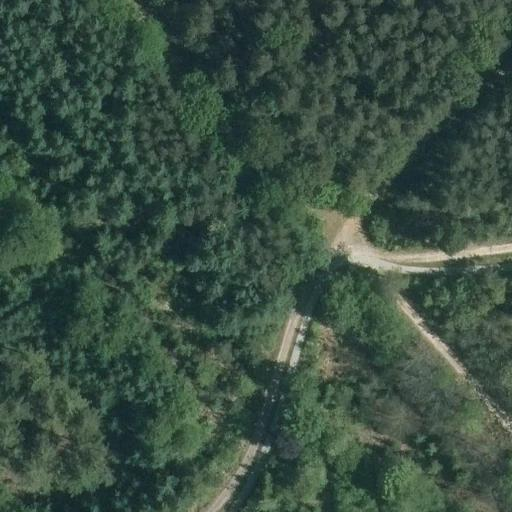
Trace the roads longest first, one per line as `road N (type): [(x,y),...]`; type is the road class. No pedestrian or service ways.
road 1 (track): [(511,437),(135,0)]
road 2 (track): [(349,242),(322,260),(302,291),(242,475),(208,511)]
road 3 (track): [(349,242),(511,25)]
road 4 (track): [(349,242),(387,257),(511,249)]
